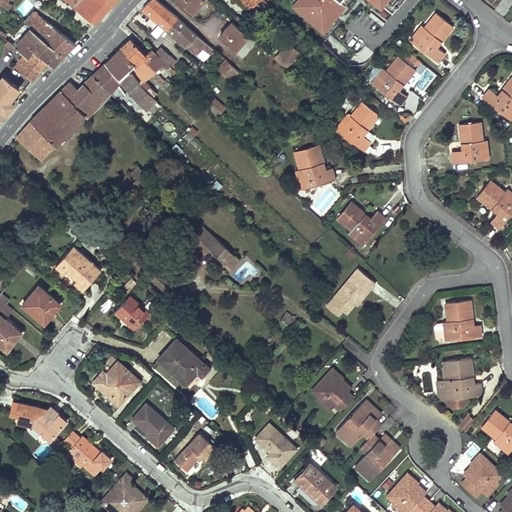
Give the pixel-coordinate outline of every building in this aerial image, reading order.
[(0,0),(0,4),(7,10),(12,5),(6,0),(0,0)] [(25,0),(24,0),(15,12),(23,18),(33,6),(25,0)] [(106,0),(81,0),(74,9),(94,24),(113,5),(106,0)] [(178,18),(157,0),(149,0),(142,8),(166,30),(178,18)] [(177,0),(192,13),(203,0),(177,0)] [(231,0),(233,1),(234,0),(236,0),(245,7),(248,3),(254,8),(257,3),(265,12),(270,5),(265,0),(231,0)] [(296,0),(295,2),(293,5),(322,29),(332,18),(338,11),(345,3),(346,0),(375,0),(383,6),(387,0),(388,0),(398,7),(403,0),(296,0)] [(398,7),(388,0),(387,0),(383,6),(392,14),(398,7)] [(341,14),(349,6),(345,3),(338,11),(341,14)] [(41,16),(75,44),(80,39),(46,10),(41,16)] [(28,22),(33,26),(41,16),(35,11),(26,20),(28,22)] [(441,42),(453,27),(436,13),(424,27),(422,25),(409,40),(437,63),(445,53),(437,47),(434,44),(438,39),(441,42)] [(30,28),(64,55),(75,44),(41,16),(33,26),(28,22),(26,25),(30,28)] [(212,48),(178,18),(166,30),(186,47),(188,45),(204,59),(212,48)] [(327,32),(336,21),(332,18),(322,29),(327,32)] [(246,34),(232,22),(219,37),(236,50),(248,36),(246,34)] [(30,28),(15,47),(24,54),(27,56),(32,50),(47,62),(53,66),(64,55),(30,28)] [(144,55),(130,39),(120,48),(146,79),(151,75),(164,88),(170,81),(167,77),(163,81),(154,72),(140,59),(144,55)] [(146,79),(120,48),(105,63),(118,81),(126,92),(136,81),(140,85),(146,79)] [(175,71),(150,49),(144,55),(140,59),(154,72),(162,64),(173,73),(175,71)] [(24,54),(14,66),(32,80),(47,62),(32,50),(27,56),(24,54)] [(403,84),(415,70),(398,56),(387,70),(384,68),(372,84),(399,106),(407,96),(399,90),(396,88),(401,82),(403,84)] [(231,65),(226,60),(218,69),(230,80),(238,72),(231,65)] [(118,81),(105,63),(93,75),(110,93),(118,81)] [(70,82),(61,91),(85,116),(87,117),(110,93),(93,75),(77,89),(70,82)] [(3,76),(0,79),(0,121),(14,103),(9,100),(19,88),(3,76)] [(511,76),(502,89),(505,91),(500,97),(498,95),(490,88),(482,98),(510,120),(511,118),(511,76)] [(136,81),(126,92),(145,111),(155,101),(140,85),(136,81)] [(85,116),(61,91),(44,108),(25,126),(16,138),(40,160),(85,116)] [(208,100),(203,96),(201,99),(219,116),(222,112),(208,100)] [(368,130),(379,115),(362,101),(351,116),(348,114),(336,129),(363,151),(371,141),(363,135),(360,133),(364,127),(368,130)] [(483,140),(480,121),(458,124),(461,143),(465,143),(465,149),(461,150),(451,151),(452,163),(488,158),(486,139),(483,140)] [(325,163),(319,144),(294,151),(299,169),(295,169),(301,188),(335,179),(332,167),(326,169),(322,170),(320,164),(325,163)] [(144,172),(138,166),(131,174),(137,180),(144,172)] [(504,192),(490,180),(476,197),(492,210),(493,206),(499,211),(497,214),(491,221),(500,228),(511,212),(511,192),(506,188),(504,192)] [(365,214),(350,201),(336,218),(350,229),(348,232),(363,245),(386,218),(377,211),(371,218),(367,222),(362,218),(365,214)] [(367,222),(371,218),(365,214),(362,218),(367,222)] [(214,236),(202,225),(194,234),(205,245),(214,236)] [(239,260),(214,236),(205,245),(231,269),(239,260)] [(101,270),(73,246),(55,266),(64,274),(67,270),(77,279),(74,282),(83,290),(101,270)] [(358,268),(331,300),(342,310),(346,313),(354,303),(357,300),(359,302),(375,283),(358,268)] [(57,302),(38,285),(23,304),(44,324),(54,312),(51,309),(57,302)] [(150,313),(130,295),(116,312),(135,330),(150,313)] [(0,300),(0,304),(8,314),(14,309),(4,297),(0,300)] [(473,319),(471,299),(445,302),(447,320),(443,321),(446,340),(481,336),(480,324),(474,325),(466,326),(465,320),(473,319)] [(331,300),(326,306),(338,316),(342,310),(331,300)] [(21,332),(0,314),(0,344),(6,350),(21,332)] [(205,365),(176,339),(158,360),(186,385),(198,371),(199,373),(205,365)] [(473,376),(471,357),(446,360),(448,378),(444,379),(446,399),(481,394),(480,382),(473,383),(470,384),(469,377),(473,376)] [(398,377),(401,366),(397,358),(387,368),(398,377)] [(118,404),(140,380),(118,361),(107,374),(104,371),(96,379),(114,394),(111,398),(118,404)] [(209,369),(205,365),(199,373),(202,376),(209,369)] [(341,411),(353,397),(347,392),(342,387),(337,386),(342,380),(343,379),(332,369),(314,389),(320,395),(318,397),(332,409),(335,406),(341,411)] [(114,394),(96,379),(93,382),(111,398),(114,394)] [(351,388),(342,380),(337,386),(342,387),(347,392),(351,388)] [(330,411),(332,409),(318,397),(316,399),(330,411)] [(38,407),(13,401),(10,414),(18,416),(17,422),(33,425),(49,440),(66,421),(51,406),(44,415),(38,411),(38,407)] [(362,434),(368,439),(372,435),(381,426),(368,415),(370,411),(360,403),(351,415),(353,417),(349,421),(347,419),(335,433),(352,447),(362,434)] [(158,446),(173,428),(146,404),(135,416),(141,421),(138,424),(152,436),(149,438),(158,446)] [(510,421),(495,409),(481,427),(496,438),(493,441),(509,453),(511,448),(511,429),(507,425),(510,421)] [(467,431),(474,419),(467,414),(459,426),(467,431)] [(296,449),(269,424),(256,438),(270,452),(275,456),(271,460),(280,467),(296,449)] [(216,448),(199,432),(174,460),(187,471),(200,456),(205,460),(216,448)] [(93,446),(81,435),(69,449),(75,455),(72,458),(81,466),(83,464),(95,475),(102,467),(103,468),(111,459),(102,450),(101,452),(99,454),(92,447),(93,446)] [(368,439),(360,448),(366,454),(354,466),(370,480),(382,467),(380,465),(384,461),(386,463),(397,452),(387,443),(384,446),(372,435),(368,439)] [(462,483),(475,496),(481,490),(484,493),(496,480),(494,478),(500,471),(480,453),(470,464),(471,465),(477,470),(474,472),(471,472),(467,477),(462,483)] [(337,487),(310,463),(295,480),(321,504),(337,487)] [(477,470),(471,465),(463,474),(467,477),(471,472),(474,472),(477,470)] [(494,478),(496,480),(502,473),(500,471),(494,478)] [(130,483),(133,479),(126,473),(122,478),(123,480),(127,485),(123,489),(117,484),(105,496),(107,504),(113,509),(110,511),(132,511),(137,507),(139,509),(149,499),(130,483)] [(408,511),(411,509),(414,511),(419,511),(430,501),(424,496),(419,491),(416,491),(414,489),(418,484),(420,483),(409,473),(391,493),(397,498),(395,501),(407,511),(408,511)] [(123,480),(122,478),(117,484),(123,489),(127,485),(123,480)] [(496,480),(484,493),(486,495),(499,482),(496,480)] [(8,488),(0,481),(0,495),(2,497),(8,488)] [(427,492),(418,484),(414,489),(416,491),(419,491),(424,496),(427,492)] [(501,511),(511,511),(511,490),(507,496),(509,497),(511,499),(511,503),(511,504),(509,504),(504,509),(501,511)] [(389,495),(395,501),(397,498),(391,493),(389,495)] [(107,504),(105,496),(100,502),(110,511),(113,509),(107,504)] [(511,503),(511,499),(509,497),(501,505),(504,509),(509,504),(511,504),(511,503)] [(402,511),(407,511),(395,501),(393,503),(402,511)] [(430,501),(419,511),(451,511),(449,509),(447,510),(445,511),(440,511),(435,506),(430,501)] [(445,511),(447,510),(439,502),(435,506),(440,511),(445,511)]
